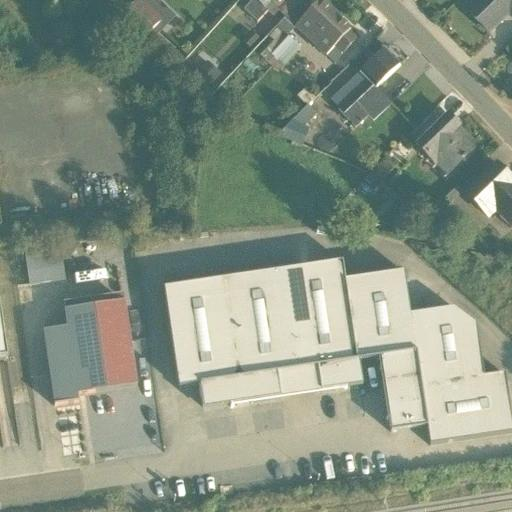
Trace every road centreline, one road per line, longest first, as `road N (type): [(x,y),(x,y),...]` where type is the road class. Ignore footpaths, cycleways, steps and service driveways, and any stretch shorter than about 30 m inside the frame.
road 1 (unknown): [(511,363),(493,336),(393,256),(178,266),(162,280),(157,303)]
road 2 (unknown): [(175,480),(475,448),(511,428)]
road 3 (residential): [(511,136),(376,0)]
road 4 (unknown): [(157,303),(175,480)]
